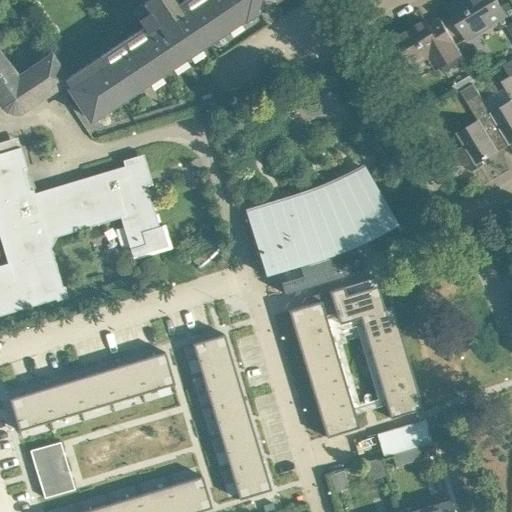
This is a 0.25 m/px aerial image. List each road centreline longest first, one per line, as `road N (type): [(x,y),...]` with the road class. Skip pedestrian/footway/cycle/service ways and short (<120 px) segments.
road 1 (residential): [(0,122),(38,117),(58,124),(84,159),(171,135),(194,138),(212,156),(251,277)]
road 2 (residential): [(0,352),(251,277)]
road 3 (residential): [(251,277),(322,511)]
road 4 (residential): [(456,217),(353,46),(357,35)]
road 5 (residential): [(511,326),(456,217)]
